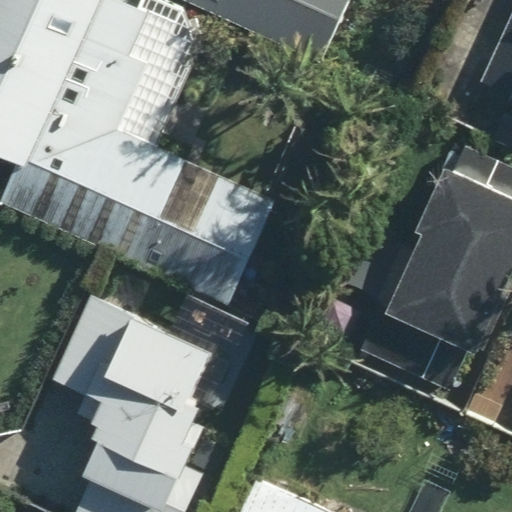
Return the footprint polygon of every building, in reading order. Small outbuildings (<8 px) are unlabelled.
[(195,34),(121,0),(0,0),(0,160),(15,168),(2,195),(229,300),(280,191),(150,130),(195,34)] [(193,0),(317,61),(347,0),(193,0)] [(467,125),(511,146),(511,0),(468,0),(420,102),(467,125)] [(511,271),(511,146),(467,125),(354,360),(447,406),(511,271)] [(49,237),(0,232),(0,337),(33,351),(77,249),(49,237)] [(211,347),(93,291),(53,376),(86,392),(75,414),(99,425),(79,465),(93,472),(75,508),(83,511),(185,511),(206,469),(216,474),(227,449),(202,437),(208,426),(180,412),(211,347)] [(332,511),(256,476),(238,511),(332,511)]
